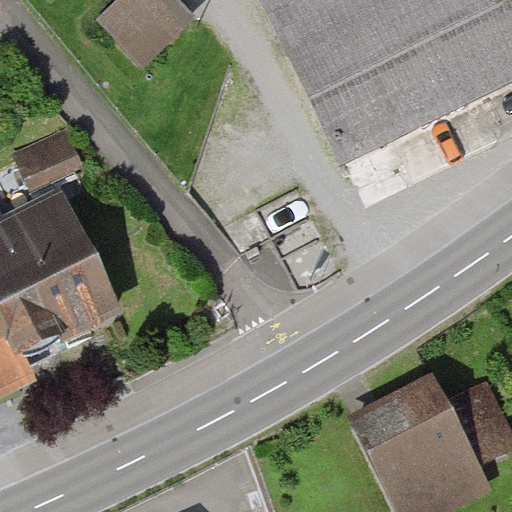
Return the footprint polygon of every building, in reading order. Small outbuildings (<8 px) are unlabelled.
[(151,0),(129,0),(104,23),(145,67),(182,33),(151,0)] [(511,6),(509,0),(263,0),(340,156),(466,95),(472,107),(511,88),(511,6)] [(59,135),(22,153),(40,189),(76,171),(59,135)] [(44,244),(17,257),(59,344),(117,315),(63,206),(32,221),(44,244)] [(59,344),(17,257),(0,223),(0,372),(19,363),(59,344)] [(372,422),(357,429),(399,511),(428,511),(486,483),(480,471),(476,463),(511,444),(511,439),(501,418),(504,416),(490,388),(488,389),(449,409),(447,406),(438,388),(384,416),(372,422)]
